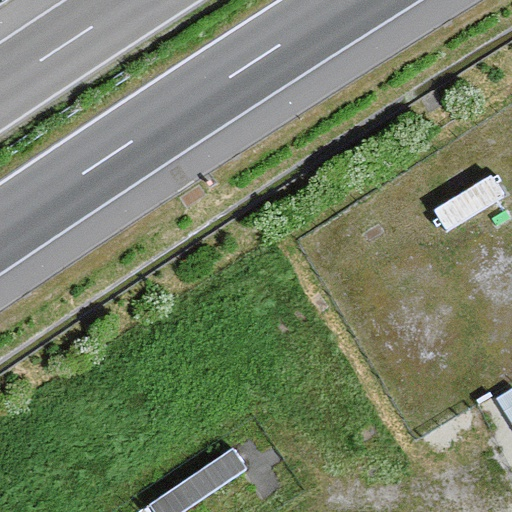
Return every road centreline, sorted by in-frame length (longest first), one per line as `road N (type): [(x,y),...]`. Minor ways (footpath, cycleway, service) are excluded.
road 1 (motorway): [(0,229),(350,0)]
road 2 (motorway): [(133,0),(0,87)]
